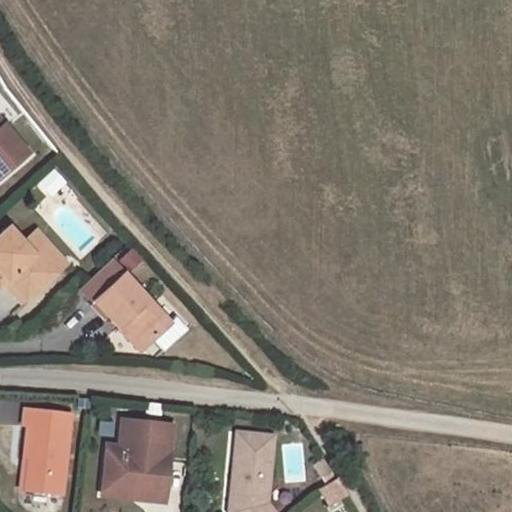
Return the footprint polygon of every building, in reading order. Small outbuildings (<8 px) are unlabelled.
[(0,181),(30,157),(0,121),(0,181)] [(48,194),(62,182),(52,171),(38,183),(48,194)] [(24,244),(10,229),(0,237),(0,284),(3,287),(9,282),(28,302),(58,275),(39,254),(36,257),(24,244)] [(38,231),(24,244),(36,257),(39,254),(58,275),(69,265),(38,231)] [(132,250),(114,260),(122,274),(140,264),(132,250)] [(125,276),(95,303),(139,353),(170,326),(125,276)] [(62,489),(71,409),(25,404),(23,420),(28,420),(24,452),(29,452),(25,485),(62,489)] [(172,422),(123,416),(120,443),(119,450),(107,449),(103,479),(144,483),(142,496),(164,498),(167,470),(165,470),(166,457),(169,458),(172,422)] [(275,437),(237,432),(232,473),(241,474),(238,499),(229,498),(227,511),(273,511),(267,504),(275,437)] [(29,452),(24,452),(21,485),(25,485),(29,452)] [(241,474),(232,473),(229,498),(238,499),(241,474)] [(144,483),(103,479),(102,491),(142,496),(144,483)]
